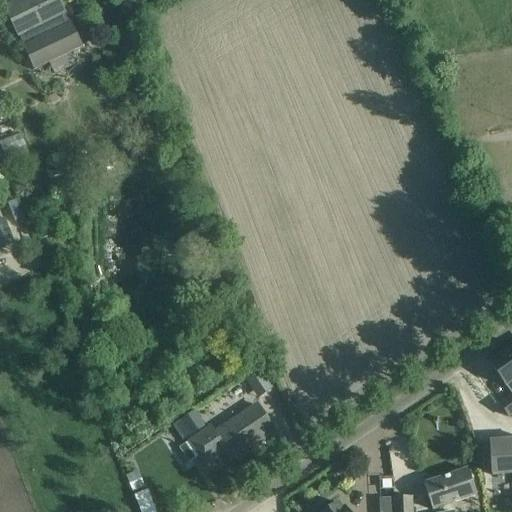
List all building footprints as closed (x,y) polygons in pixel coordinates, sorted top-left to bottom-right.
[(70,25),(57,0),(20,0),(4,8),(35,71),(82,48),(71,25),(70,25)] [(21,135),(0,143),(0,146),(9,168),(30,159),(21,135)] [(511,349),(489,365),(506,388),(511,396),(511,397),(500,406),(508,418),(511,415),(511,349)] [(273,390),(260,370),(244,380),(257,401),(273,390)] [(262,438),(273,431),(257,406),(217,432),(213,435),(226,453),(230,460),(250,446),(252,450),(264,442),(262,438)] [(190,438),(205,428),(195,412),(180,422),(190,438)] [(206,467),(226,453),(213,435),(217,432),(212,426),(209,428),(189,441),(194,450),(206,467)] [(511,441),(499,442),(499,447),(490,447),(491,476),(511,475),(511,441)] [(476,495),(468,471),(424,486),(432,510),(476,495)] [(138,472),(126,476),(133,493),(145,488),(138,472)] [(155,511),(148,491),(135,496),(141,511),(155,511)] [(412,511),(412,498),(392,499),(393,511),(412,511)] [(393,511),(392,499),(379,500),(379,511),(393,511)]
